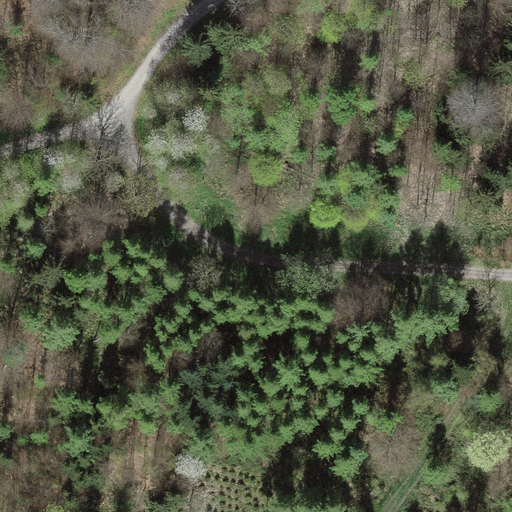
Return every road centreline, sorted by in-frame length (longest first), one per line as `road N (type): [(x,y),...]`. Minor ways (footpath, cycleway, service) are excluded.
road 1 (track): [(511,277),(223,250),(176,213),(107,117)]
road 2 (track): [(215,0),(107,117)]
